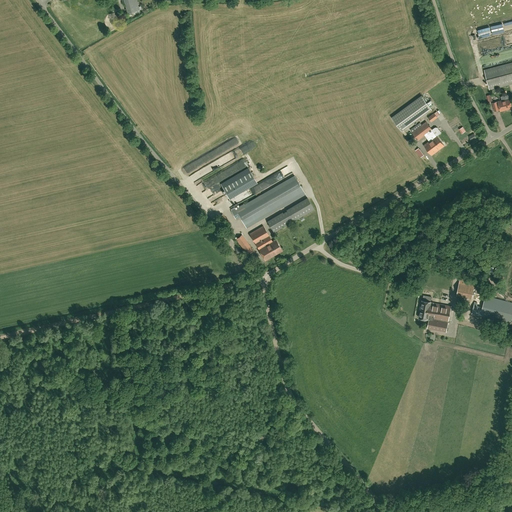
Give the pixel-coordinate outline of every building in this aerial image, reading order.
[(123,0),(128,13),(140,10),(153,6),(151,0),(123,0)] [(511,61),(484,69),(489,88),(511,82),(511,61)] [(392,117),(402,131),(432,110),(421,96),(392,117)] [(503,101),(505,110),(511,107),(511,106),(510,99),(503,101)] [(495,111),(499,110),(498,107),(499,107),(500,111),(505,110),(503,101),(502,100),(498,101),(498,102),(497,103),(496,102),(493,103),(495,111)] [(434,113),(428,118),(431,122),(437,117),(434,113)] [(412,132),(418,140),(432,130),(426,122),(412,132)] [(427,135),(431,140),(424,145),(432,155),(444,145),(437,136),(436,136),(432,131),(427,135)] [(288,166),(280,151),(222,184),(230,199),(288,166)] [(240,160),(242,168),(258,163),(256,155),(240,160)] [(240,216),(246,227),(305,194),(294,176),(244,205),(244,204),(231,211),(236,218),(240,216)] [(227,229),(232,225),(223,214),(218,218),(227,229)] [(265,260),(282,250),(276,239),(272,241),(271,241),(272,240),(263,226),(250,233),(259,249),(265,260)] [(247,254),(253,249),(242,235),(236,239),(247,254)] [(475,281),(460,278),(456,296),(472,299),(475,281)] [(488,296),(477,293),(472,314),(511,324),(511,318),(511,302),(496,298),(496,296),(488,294),(488,296)] [(446,332),(451,306),(431,302),(422,300),(419,317),(429,319),(428,328),(446,332)]
